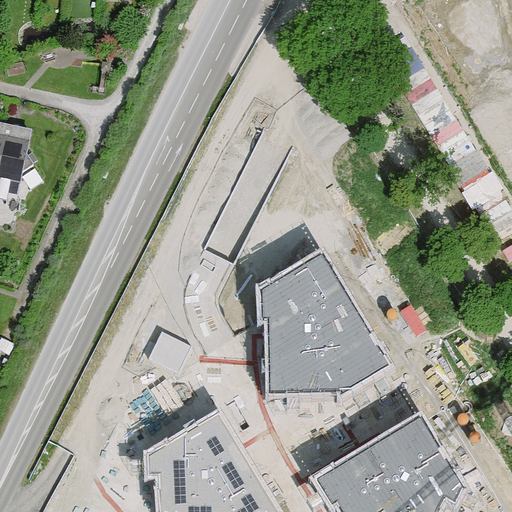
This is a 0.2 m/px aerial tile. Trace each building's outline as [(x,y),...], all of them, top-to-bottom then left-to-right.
[(0,135),(0,204),(8,207),(27,177),(27,141),(0,135)] [(203,250),(186,288),(217,302),(234,265),(203,250)] [(395,365),(325,250),(262,286),(265,329),(265,335),(266,341),(269,394),(345,394),(395,365)] [(192,349),(160,333),(147,362),(181,376),(192,349)] [(237,436),(221,411),(156,451),(156,511),(284,511),(248,453),(243,446),(237,436)] [(470,485),(426,414),(390,435),(362,453),(355,457),(319,479),(336,507),(342,504),(346,511),(440,511),(448,500),(458,506),(470,485)]
